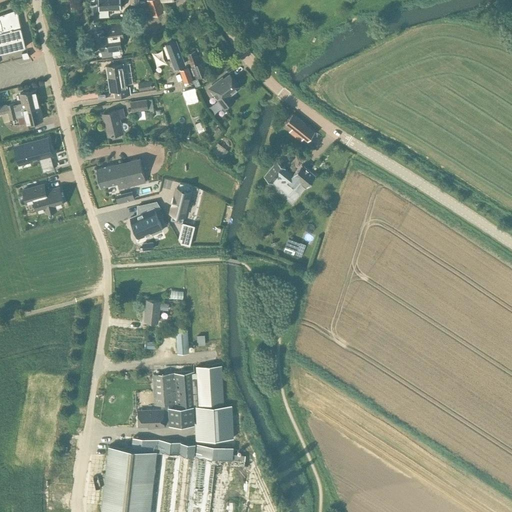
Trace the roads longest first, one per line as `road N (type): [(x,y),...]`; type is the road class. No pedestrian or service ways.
road 1 (residential): [(86,433),(107,267),(35,0)]
road 2 (tertiary): [(511,243),(278,91),(231,36),(216,0)]
